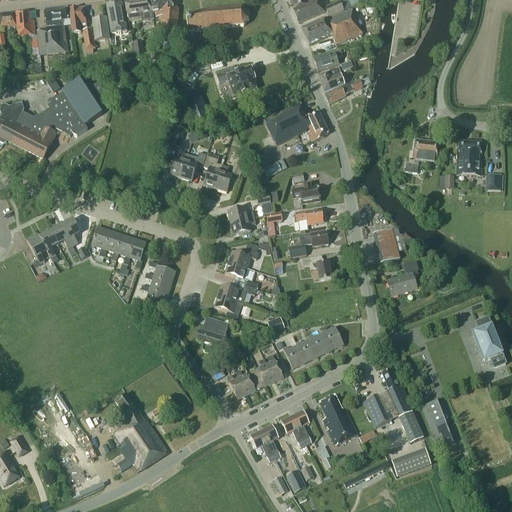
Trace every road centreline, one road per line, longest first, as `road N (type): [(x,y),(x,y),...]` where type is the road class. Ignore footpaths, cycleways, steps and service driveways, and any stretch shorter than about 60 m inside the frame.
road 1 (tertiary): [(230,425),(356,363),(372,341),(340,149),(278,0)]
road 2 (residential): [(148,229),(161,187),(211,202),(220,242),(209,276),(190,270)]
road 3 (residential): [(470,0),(443,74),(442,108),(461,121),(511,130)]
road 4 (tertiary): [(71,511),(230,425)]
road 5 (residential): [(230,425),(172,338),(190,270)]
road 6 (residential): [(148,229),(0,183)]
